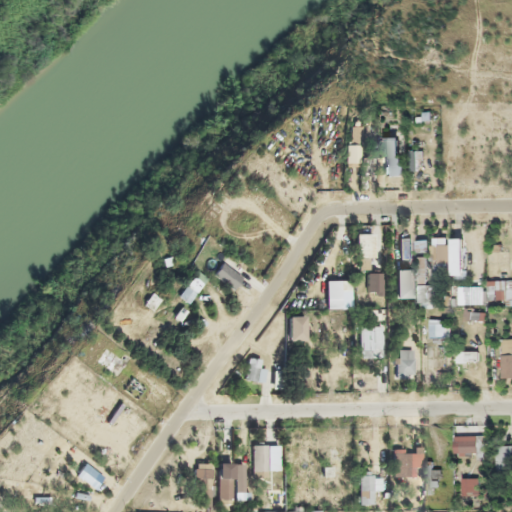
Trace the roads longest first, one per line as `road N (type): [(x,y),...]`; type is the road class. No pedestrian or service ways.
road 1 (residential): [(313,209),(115,511)]
road 2 (residential): [(511,403),(187,407)]
road 3 (residential): [(511,202),(331,199),(313,209)]
